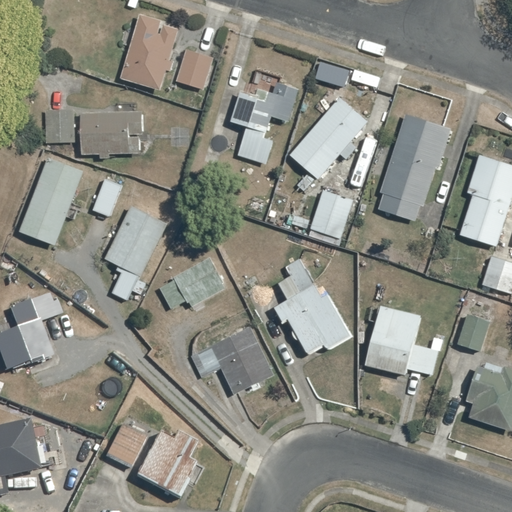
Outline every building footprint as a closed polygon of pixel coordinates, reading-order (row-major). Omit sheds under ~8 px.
[(184,26),(143,13),(124,78),(165,91),(184,26)] [(216,57),(189,49),(180,81),(207,89),(216,57)] [(234,120),(249,126),(271,134),(277,116),(293,122),(305,89),(280,80),(278,86),(250,76),(234,120)] [(371,121),(343,97),(294,155),(322,179),(371,121)] [(318,110),(305,105),(297,125),(311,131),(318,110)] [(147,111),(45,110),(44,143),(77,143),(77,153),(146,154),(147,111)] [(454,127),(410,113),(378,207),(419,221),(425,205),(427,206),(454,127)] [(269,164),(277,140),(270,137),(271,134),(249,126),(239,154),(269,164)] [(496,245),(503,247),(511,221),(511,215),(511,162),(482,153),(471,192),(475,193),(462,235),(496,245)] [(88,171),(50,157),(24,230),(61,244),(88,171)] [(125,185),(108,178),(95,210),(113,216),(125,185)] [(354,200),(325,191),(313,229),(342,238),(354,200)] [(149,272),(172,222),(135,205),(110,258),(127,266),(115,290),(132,299),(137,289),(143,292),(152,274),(149,272)] [(511,260),(500,257),(493,255),(485,284),(511,291),(511,260)] [(232,286),(214,256),(161,286),(174,309),(191,299),(195,307),(232,286)] [(357,334),(300,258),(287,267),(293,275),(281,284),(292,299),(281,307),(316,355),(330,345),(334,351),(357,334)] [(68,317),(62,294),(13,308),(19,330),(1,335),(10,369),(55,357),(46,323),(68,317)] [(424,315),(382,306),(370,366),(412,374),(413,370),(436,375),(441,350),(418,345),(424,315)] [(494,319),(470,313),(461,345),(485,351),(494,319)] [(254,325),(192,356),(205,380),(219,373),(235,405),(283,381),(254,325)] [(506,372),(484,365),(472,400),(479,403),(474,416),(511,429),(511,368),(508,367),(506,372)] [(7,477),(51,467),(49,455),(60,452),(56,436),(39,440),(34,416),(0,423),(0,496),(11,494),(7,477)] [(170,436),(157,429),(154,434),(121,418),(103,455),(136,471),(134,476),(181,499),(207,445),(174,428),(170,436)]
